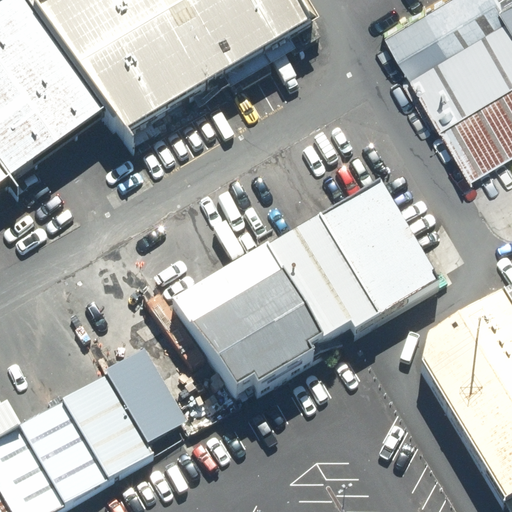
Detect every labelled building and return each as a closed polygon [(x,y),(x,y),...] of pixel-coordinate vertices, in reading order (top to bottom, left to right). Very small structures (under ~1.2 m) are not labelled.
[(119,118),(33,0),(30,0),(0,22),(0,158),(21,188),(119,118)] [(40,0),(134,123),(326,7),(322,0),(40,0)] [(511,0),(498,0),(498,1),(511,24),(511,0)] [(511,149),(511,24),(498,1),(401,58),(470,174),(511,149)] [(0,199),(14,189),(0,170),(0,199)] [(381,188),(269,256),(326,349),(356,331),(361,339),(443,290),(381,188)] [(326,349),(269,256),(172,313),(240,407),(328,353),(326,349)] [(511,493),(511,303),(502,286),(428,332),(422,360),(505,498),(511,493)] [(0,511),(68,511),(156,461),(146,444),(182,423),(146,360),(19,434),(7,413),(0,417),(0,511)]
